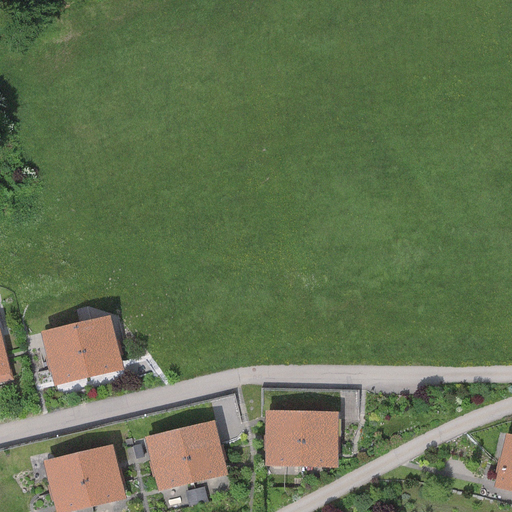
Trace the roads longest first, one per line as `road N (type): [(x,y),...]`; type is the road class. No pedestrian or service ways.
road 1 (residential): [(0,433),(241,375),(511,375)]
road 2 (residential): [(291,511),(511,404)]
